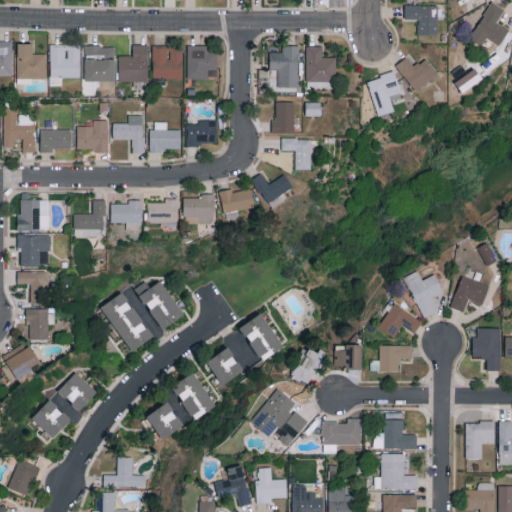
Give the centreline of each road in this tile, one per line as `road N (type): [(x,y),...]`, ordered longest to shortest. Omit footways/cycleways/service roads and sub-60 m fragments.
road 1 (residential): [(0,17),(371,26)]
road 2 (residential): [(58,511),(100,424),(129,389),(218,317)]
road 3 (residential): [(0,177),(190,175),(223,168),(237,159),(239,146)]
road 4 (residential): [(333,397),(511,397)]
road 5 (residential): [(440,511),(441,343)]
road 6 (residential): [(239,146),(240,24)]
